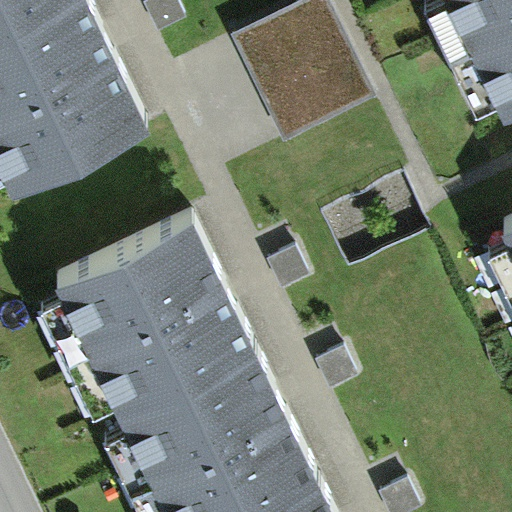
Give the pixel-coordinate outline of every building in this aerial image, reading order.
[(0,0),(0,168),(126,110),(73,0),(0,0)] [(327,0),(256,0),(222,16),(281,143),(374,100),(327,0)] [(511,84),(511,0),(436,0),(482,98),(511,84)] [(511,217),(500,223),(511,247),(511,217)] [(311,511),(178,225),(46,286),(150,511),(311,511)]
